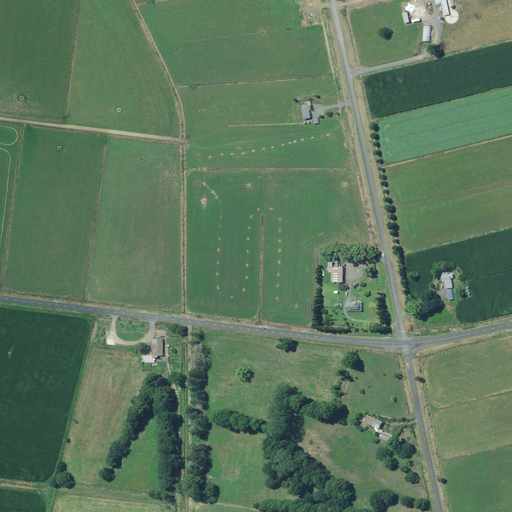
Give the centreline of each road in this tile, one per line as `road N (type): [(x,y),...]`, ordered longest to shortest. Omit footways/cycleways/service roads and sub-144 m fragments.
road 1 (unclassified): [(404,343),(0,297)]
road 2 (unclassified): [(404,343),(331,0)]
road 3 (unclassified): [(440,511),(404,343)]
